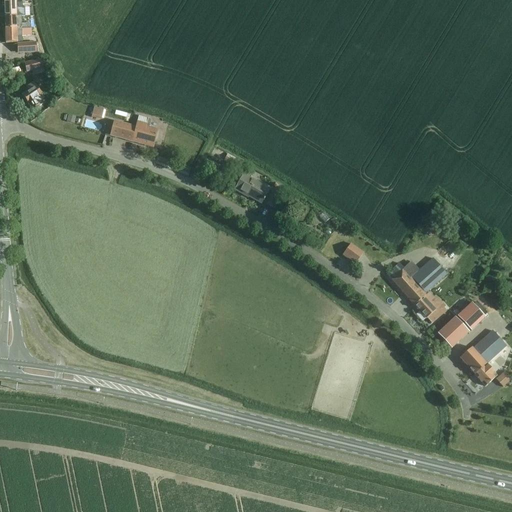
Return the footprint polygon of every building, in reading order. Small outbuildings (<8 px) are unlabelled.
[(3,0),(4,17),(21,16),(21,17),(30,17),(29,9),(20,9),(19,0),(3,0)] [(30,3),(30,14),(39,14),(40,3),(30,3)] [(21,16),(4,17),(4,29),(21,27),(21,29),(28,29),(27,25),(21,25),(21,17),(21,16)] [(21,27),(4,29),(5,43),(16,43),(22,43),(22,36),(31,36),(31,29),(28,29),(21,29),(21,27)] [(48,40),(29,39),(29,48),(48,49),(48,40)] [(26,73),(43,69),(41,60),(24,64),(26,73)] [(29,91),(22,96),(28,104),(29,103),(31,106),(29,107),(32,112),(34,111),(35,112),(47,103),(36,87),(33,83),(26,88),(29,91)] [(102,117),(104,109),(95,107),(93,115),(102,117)] [(109,121),(105,136),(114,138),(123,141),(153,149),(157,130),(148,128),(150,120),(138,116),(134,128),(109,121)] [(242,164),(227,155),(224,161),(239,170),(242,164)] [(274,208),(281,195),(272,190),(271,191),(243,175),(236,187),(249,194),(249,197),(260,203),(262,200),(266,202),(266,203),(274,208)] [(469,220),(463,223),(468,232),(474,229),(469,220)] [(453,253),(459,255),(463,247),(456,244),(453,253)] [(354,265),(363,254),(350,245),(342,256),(354,265)] [(399,264),(386,276),(426,320),(427,319),(431,324),(443,313),(432,301),(433,298),(427,292),(447,275),(432,259),(411,278),(399,264)] [(470,303),(455,317),(469,331),(484,318),(470,303)] [(454,318),(436,334),(450,349),(468,333),(454,318)] [(495,376),(485,364),(505,346),(491,331),(471,349),(470,348),(459,359),(484,386),(495,376)] [(510,379),(503,371),(495,380),(501,387),(510,379)]
